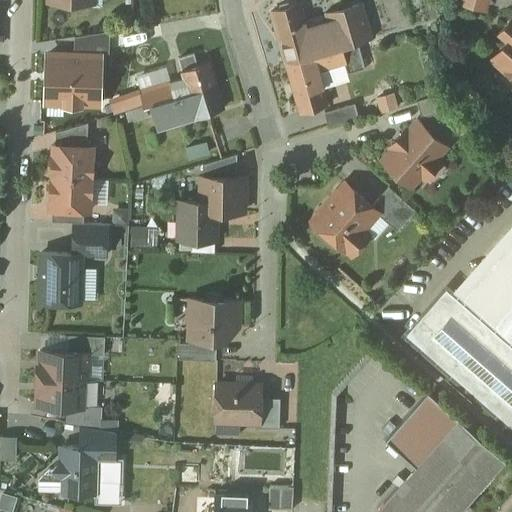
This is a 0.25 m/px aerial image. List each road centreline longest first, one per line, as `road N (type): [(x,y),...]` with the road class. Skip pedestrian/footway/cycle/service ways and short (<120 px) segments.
road 1 (residential): [(269,356),(272,163),(266,107),(232,0)]
road 2 (residential): [(30,0),(20,286),(12,322),(0,327)]
